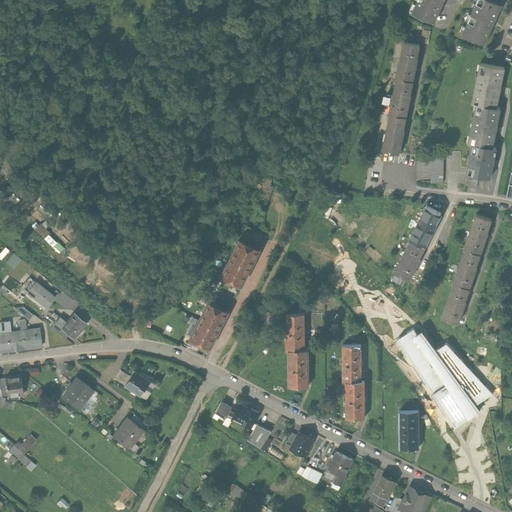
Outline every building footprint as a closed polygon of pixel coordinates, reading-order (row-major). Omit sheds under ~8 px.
[(444,0),(418,0),(412,14),(435,24),(444,0)] [(503,6),(489,0),(478,0),(463,36),(485,45),(503,6)] [(394,78),(414,83),(419,57),(418,57),(420,47),(400,42),(392,78),(394,78)] [(471,103),(475,104),(496,108),(504,72),(479,67),(471,103)] [(414,83),(394,78),(387,112),(388,112),(408,116),(415,83),(414,83)] [(475,104),(467,143),(472,144),(492,148),(500,109),(496,108),(475,104)] [(409,116),(408,116),(388,112),(381,151),(402,155),(409,116)] [(492,148),(472,144),(465,176),(478,178),(490,181),(496,149),(492,148)] [(442,153),(430,153),(429,183),(441,183),(442,153)] [(478,178),(465,176),(463,185),(476,187),(478,178)] [(443,216),(425,207),(409,238),(410,239),(427,248),(443,216)] [(492,222),(475,215),(463,248),(464,249),(480,255),(492,222)] [(242,234),(236,244),(238,245),(231,258),(249,267),(256,253),(257,253),(262,244),(242,234)] [(427,248),(410,239),(393,273),(411,282),(429,248),(427,248)] [(464,249),(452,283),(454,284),(470,290),(482,255),(480,255),(464,249)] [(249,267),(231,258),(227,268),(226,268),(220,281),(239,290),(246,276),(245,276),(249,267)] [(54,299),(35,283),(27,293),(46,308),(54,299)] [(454,284),(441,319),(459,326),(472,290),(470,290),(454,284)] [(204,312),(199,322),(218,331),(223,323),(224,323),(230,310),(209,300),(203,312),(204,312)] [(31,313),(20,305),(12,306),(19,312),(20,311),(27,317),(31,313)] [(87,324),(75,314),(67,324),(60,318),(55,324),(74,340),(87,324)] [(304,314),(286,314),(286,351),(289,351),(289,350),(305,350),(304,314)] [(21,332),(11,334),(10,324),(1,325),(2,334),(0,334),(0,352),(8,352),(8,353),(26,351),(26,350),(42,348),(40,330),(26,332),(24,321),(20,322),(21,332)] [(218,331),(199,322),(196,329),(195,328),(187,344),(208,354),(216,338),(215,337),(218,331)] [(411,330),(398,339),(454,428),(479,412),(475,405),(492,394),(446,343),(436,350),(422,330),(414,335),(411,330)] [(361,345),(342,345),(343,382),(346,382),(361,381),(361,345)] [(305,350),(289,350),(289,351),(289,387),(308,387),(308,350),(305,350)] [(125,386),(130,378),(121,372),(116,381),(125,386)] [(143,380),(133,374),(130,378),(125,386),(124,387),(140,397),(149,383),(144,379),(143,380)] [(21,377),(5,379),(7,398),(23,396),(21,377)] [(93,392),(76,380),(63,397),(79,410),(93,392)] [(361,381),(346,382),(346,418),(365,418),(364,381),(361,381)] [(15,403),(2,399),(0,404),(0,406),(12,411),(15,403)] [(231,408),(221,402),(213,417),(223,423),(231,408)] [(258,412),(240,403),(232,419),(249,428),(258,412)] [(418,448),(418,411),(399,411),(400,448),(418,448)] [(148,427),(134,416),(130,422),(144,432),(148,427)] [(130,422),(127,419),(113,437),(130,450),(144,432),(130,422)] [(274,435),(284,440),(291,428),(280,423),(274,435)] [(271,431),(257,424),(248,441),(260,449),(271,431)] [(285,442),(287,443),(292,446),(297,436),(291,432),(285,442)] [(314,441),(299,432),(297,436),(292,446),(290,449),(305,457),(314,441)] [(24,455),(14,446),(8,452),(19,460),(24,455)] [(353,459),(336,451),(332,459),(330,457),(326,464),(329,466),(328,468),(338,473),(334,481),(335,481),(341,484),(346,476),(345,475),(353,459)] [(323,473),(307,464),(301,476),(307,479),(317,484),(323,473)] [(397,482),(384,474),(375,490),(382,494),(381,497),(380,497),(376,504),(382,507),(397,482)] [(419,492),(409,486),(403,498),(399,505),(401,507),(406,509),(410,511),(422,511),(430,498),(424,495),(425,493),(419,490),(419,492)] [(0,507),(8,496),(0,490),(0,507)] [(399,505),(403,498),(395,493),(386,509),(392,511),(397,511),(401,507),(399,505)]
